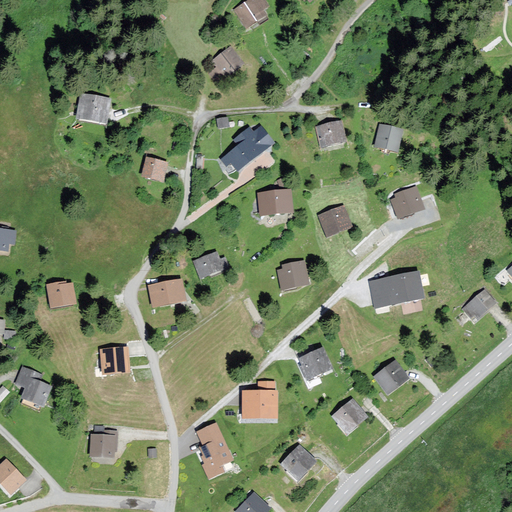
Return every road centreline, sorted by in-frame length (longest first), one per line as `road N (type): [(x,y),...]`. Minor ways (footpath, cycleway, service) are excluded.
road 1 (residential): [(170,506),(173,434),(131,293),(183,213),(194,133),(209,115),(292,102),(372,0)]
road 2 (primary): [(511,344),(328,511)]
